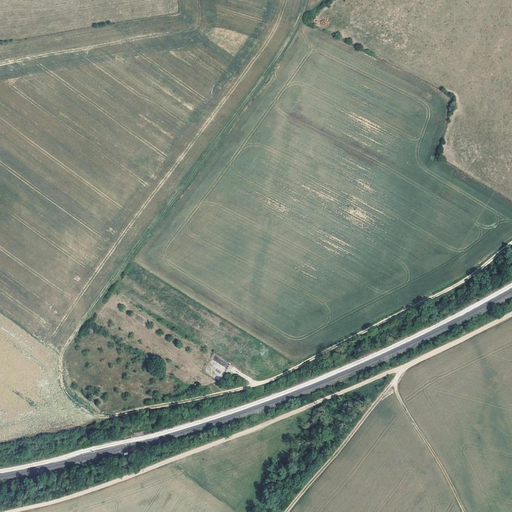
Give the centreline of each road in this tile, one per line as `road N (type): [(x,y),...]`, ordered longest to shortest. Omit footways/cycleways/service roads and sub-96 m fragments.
road 1 (track): [(511,313),(300,410),(11,511)]
road 2 (track): [(511,243),(456,285),(279,376),(107,417)]
road 3 (track): [(306,0),(269,71),(62,361)]
road 4 (track): [(286,511),(402,368)]
road 5 (track): [(395,381),(462,511)]
